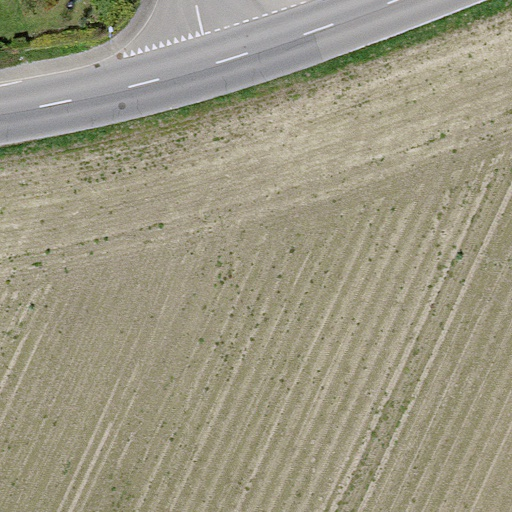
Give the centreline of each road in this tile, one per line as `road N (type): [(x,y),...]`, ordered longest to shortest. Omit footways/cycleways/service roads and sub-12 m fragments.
road 1 (tertiary): [(0,111),(213,63)]
road 2 (tertiary): [(213,63),(395,0)]
